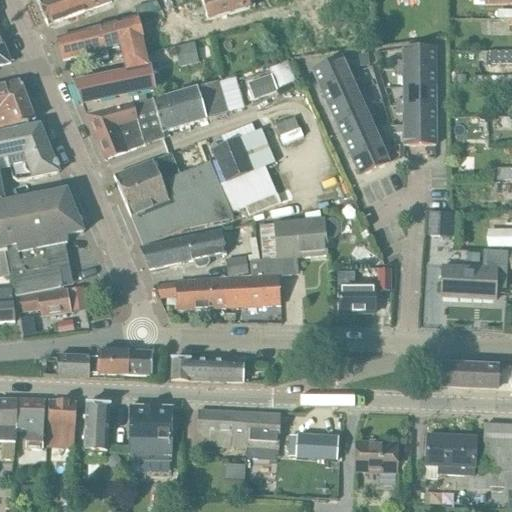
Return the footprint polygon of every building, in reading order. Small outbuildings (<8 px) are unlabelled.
[(109,0),(39,0),(36,1),(48,28),(111,3),(109,0)] [(201,0),(200,0),(206,22),(250,10),(253,10),(251,0),(201,0)] [(499,20),(511,20),(511,12),(499,13),(499,20)] [(120,57),(121,62),(146,56),(136,17),(58,39),(65,62),(90,56),(93,64),(107,61),(107,60),(120,57)] [(0,67),(11,66),(2,44),(0,44),(0,67)] [(178,69),(197,65),(193,45),(173,49),(178,69)] [(394,63),(394,69),(434,69),(434,49),(402,50),(402,63),(394,63)] [(70,84),(84,118),(136,104),(138,106),(145,103),(143,95),(155,93),(146,56),(121,62),(124,72),(70,84)] [(311,72),(319,89),(355,73),(353,67),(345,70),(340,58),(311,72)] [(402,77),(402,89),(434,88),(434,69),(394,69),(394,77),(402,77)] [(319,89),(327,107),(356,94),(351,83),(359,80),(355,73),(319,89)] [(465,76),(456,76),(456,86),(465,86),(465,76)] [(503,76),(469,77),(469,86),(503,86),(503,76)] [(253,101),(276,92),(271,77),(247,86),(253,101)] [(0,132),(33,122),(34,122),(19,82),(18,82),(17,82),(0,86),(0,132)] [(132,107),(144,147),(163,140),(161,135),(226,115),(217,82),(151,102),(145,104),(145,103),(138,106),(132,107)] [(394,101),(394,108),(434,108),(434,88),(402,89),(402,101),(394,101)] [(327,107),(335,125),(371,108),(368,102),(361,105),(356,94),(327,107)] [(103,163),(144,147),(132,107),(138,106),(136,104),(84,118),(103,163)] [(335,125),(343,143),(372,130),(367,118),(374,115),(371,108),(335,125)] [(402,115),(403,127),(403,128),(435,127),(434,108),(394,108),(394,115),(402,115)] [(294,119),(274,127),(279,137),(298,129),(294,119)] [(169,156),(113,177),(130,219),(131,218),(143,248),(184,231),(232,221),(230,215),(244,209),(248,218),(276,206),(276,208),(280,206),(264,169),(274,165),(260,131),(254,134),(250,125),(220,138),(223,146),(210,152),(215,163),(209,166),(208,164),(179,176),(170,155),(169,156)] [(435,147),(435,127),(403,128),(403,127),(394,127),(394,135),(403,135),(403,147),(435,147)] [(0,205),(2,205),(2,204),(0,190),(0,161),(8,160),(13,179),(17,182),(54,174),(37,130),(4,137),(3,134),(0,134),(0,205)] [(343,143),(351,160),(388,144),(384,137),(377,140),(372,130),(343,143)] [(390,150),(388,144),(351,160),(359,178),(388,165),(383,153),(390,150)] [(511,169),(491,170),(491,182),(511,181),(511,169)] [(0,205),(0,253),(5,252),(10,276),(14,298),(62,289),(52,241),(83,234),(68,193),(2,204),(2,205),(0,205)] [(429,215),(428,237),(450,238),(451,216),(429,215)] [(261,262),(263,280),(278,279),(278,278),(297,277),(296,261),(327,258),(325,240),(335,239),(339,235),(338,225),(333,222),(324,223),(323,220),(272,224),(272,226),(258,228),(261,262)] [(511,230),(488,231),(488,249),(511,248),(511,230)] [(148,273),(185,265),(194,263),(194,267),(198,269),(206,267),(208,263),(208,260),(225,256),(219,232),(138,250),(148,273)] [(0,277),(10,276),(5,252),(0,253),(0,277)] [(442,267),(440,301),(494,303),(495,291),(495,284),(505,285),(507,253),(496,252),(482,252),(481,269),(442,267)] [(466,253),(466,263),(478,264),(479,254),(466,253)] [(244,258),(224,261),(227,279),(247,275),(244,258)] [(225,281),(226,311),(280,308),(278,279),(263,280),(261,262),(248,263),(249,279),(225,281)] [(390,271),(379,271),(379,283),(378,292),(390,292),(390,271)] [(175,284),(152,286),(158,300),(176,299),(177,314),(226,311),(224,281),(222,281),(207,282),(175,284)] [(338,290),(338,315),(374,315),(374,290),(367,290),(366,285),(351,285),(351,290),(338,290)] [(63,293),(17,301),(19,315),(40,311),(42,318),(63,315),(71,313),(86,310),(83,289),(67,292),(63,293)] [(0,290),(0,325),(14,324),(10,290),(0,290)] [(72,317),(55,320),(57,333),(73,331),(72,317)] [(32,319),(18,321),(21,338),(34,336),(32,319)] [(56,358),(56,370),(56,379),(88,380),(88,375),(96,375),(96,376),(127,377),(127,353),(97,353),(97,360),(89,360),(89,358),(56,358)] [(127,353),(127,377),(151,378),(151,353),(127,353)] [(242,385),(243,367),(243,365),(170,360),(170,383),(242,385)] [(440,367),(439,389),(496,391),(497,369),(440,367)] [(16,432),(16,426),(16,400),(0,400),(0,445),(1,446),(0,462),(13,463),(14,446),(16,446),(16,432)] [(16,400),(16,426),(16,432),(26,433),(25,450),(41,451),(42,426),(43,426),(44,401),(16,400)] [(47,402),(47,450),(74,451),(76,403),(47,402)] [(109,406),(85,404),(84,417),(83,452),(106,454),(109,406)] [(128,462),(148,463),(169,464),(172,409),(128,408),(128,462)] [(242,457),(244,457),(247,414),(236,413),(196,412),(195,436),(208,437),(207,449),(228,450),(242,450),(242,457)] [(247,414),(244,457),(245,457),(245,451),(277,452),(279,416),(247,414)] [(511,489),(511,427),(486,426),(483,472),(489,472),(488,489),(511,489)] [(297,436),(295,460),(335,463),(337,439),(297,436)] [(426,436),(424,470),(425,470),(424,480),(436,481),(436,477),(473,478),(475,439),(426,436)] [(355,444),(353,474),(395,476),(397,446),(355,444)] [(18,487),(18,499),(39,500),(40,488),(18,487)]
